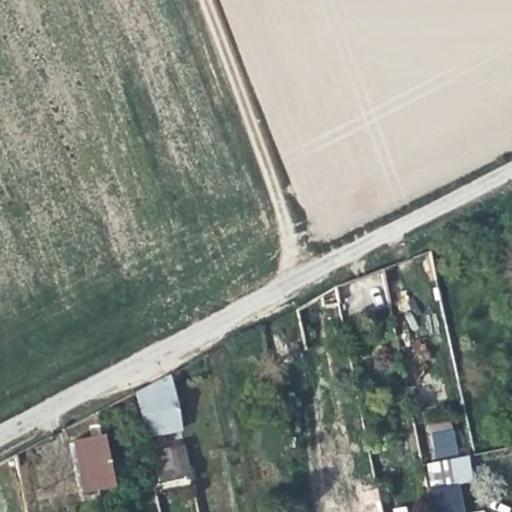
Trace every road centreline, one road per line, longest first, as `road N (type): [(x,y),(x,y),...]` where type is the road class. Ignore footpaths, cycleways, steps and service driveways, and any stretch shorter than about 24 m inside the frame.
road 1 (residential): [(511,166),(0,430)]
road 2 (track): [(301,272),(197,0)]
